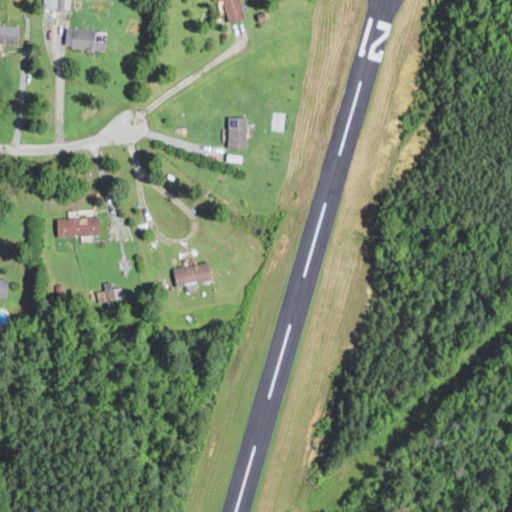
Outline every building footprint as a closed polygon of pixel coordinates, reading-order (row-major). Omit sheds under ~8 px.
[(225,0),(232,22),(249,17),(243,0),(225,0)] [(0,42),(22,43),(22,25),(0,24),(0,42)] [(110,49),(111,30),(69,29),(68,48),(110,49)] [(250,117),(232,117),(231,146),(249,147),(250,117)] [(61,236),(106,234),(106,216),(60,218),(61,236)] [(175,268),(178,285),(215,279),(212,262),(175,268)] [(0,295),(10,296),(10,277),(0,276),(0,295)] [(96,289),(98,302),(116,299),(114,286),(96,289)]
